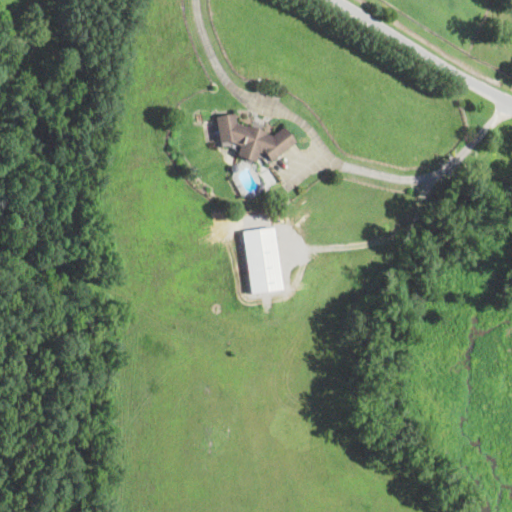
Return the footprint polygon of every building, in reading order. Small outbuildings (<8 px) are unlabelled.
[(30,9),(27,3),(33,1),(36,6),(30,9)] [(10,68),(3,76),(0,73),(0,70),(7,63),(11,67),(10,68)] [(261,133),(271,136),(283,128),(294,143),(270,162),(265,155),(258,153),(254,162),(253,161),(236,155),(239,146),(226,141),(219,143),(215,117),(234,114),(235,124),(261,133)] [(280,289),(274,226),(242,229),(248,292),(280,289)] [(356,365),(350,393),(344,392),(350,364),(356,365)]
